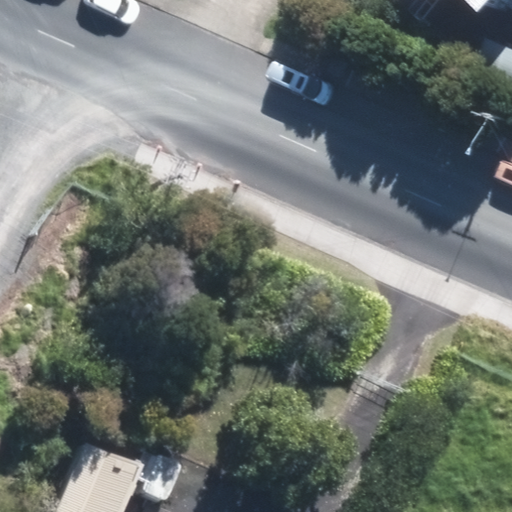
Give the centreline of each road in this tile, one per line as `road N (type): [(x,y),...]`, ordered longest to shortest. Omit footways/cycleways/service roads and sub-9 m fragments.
road 1 (tertiary): [(0,12),(511,233)]
road 2 (track): [(78,46),(0,173)]
